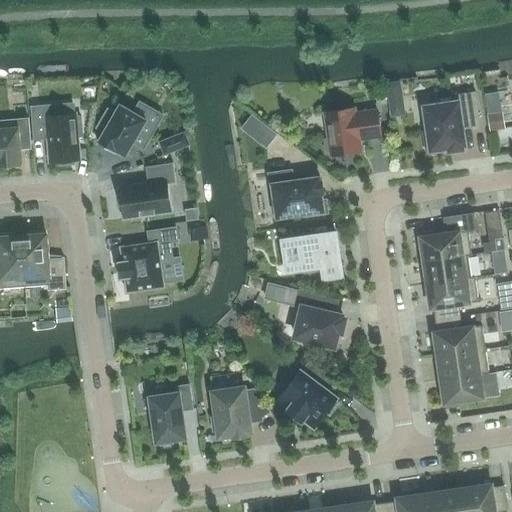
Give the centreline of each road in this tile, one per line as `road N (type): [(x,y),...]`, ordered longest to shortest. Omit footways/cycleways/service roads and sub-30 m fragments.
road 1 (residential): [(407,449),(375,203),(511,180)]
road 2 (residential): [(148,497),(407,449)]
road 3 (residential): [(98,363),(72,200),(48,189),(0,194)]
road 4 (residential): [(98,363),(114,475),(148,497)]
